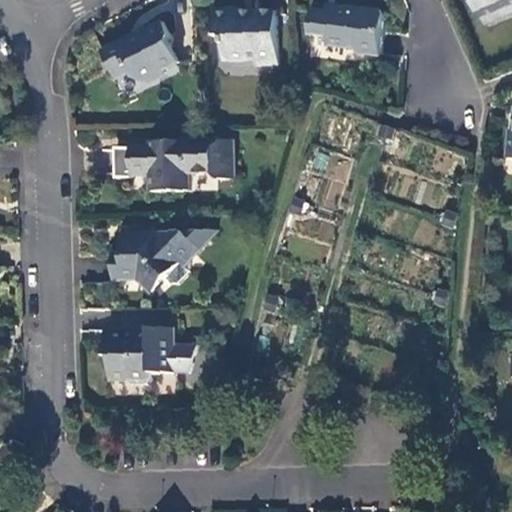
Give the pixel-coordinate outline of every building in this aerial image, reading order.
[(511,0),(475,0),(482,15),(498,8),(501,14),(506,12),(511,13),(511,0)] [(328,8),(327,14),(341,16),(341,9),(328,8)] [(486,24),(511,13),(506,12),(501,14),(498,8),(482,15),(486,24)] [(358,55),(380,57),(384,17),(382,13),(341,9),(341,16),(327,14),(313,13),(311,36),(328,38),(328,47),(352,49),(358,55)] [(280,66),(278,13),(256,14),(256,18),(242,18),(242,11),(216,12),(217,39),(224,39),(225,63),(256,61),(257,67),(280,66)] [(131,38),(102,53),(111,72),(125,65),(130,74),(133,79),(146,84),(165,74),(164,72),(178,65),(169,46),(171,37),(164,25),(132,40),(131,38)] [(116,81),(130,74),(125,65),(111,72),(116,81)] [(151,150),(132,150),(132,174),(152,174),(153,194),(190,194),(191,180),(196,175),(212,174),(215,179),(224,180),(235,180),(234,142),(177,144),(174,149),(167,149),(162,144),(151,144),(151,150)] [(132,180),(132,174),(132,150),(116,151),(116,180),(132,180)] [(114,257),(115,281),(139,280),(153,294),(166,282),(166,271),(175,262),(184,268),(218,232),(157,235),(154,238),(142,239),(142,236),(123,237),(124,257),(114,257)] [(190,274),(184,268),(175,262),(166,271),(166,282),(173,287),(179,287),(190,274)] [(175,330),(140,331),(113,332),(113,342),(106,342),(106,359),(111,359),(112,383),(129,383),(134,388),(147,388),(153,382),(153,376),(190,374),(199,347),(175,348),(175,330)]
